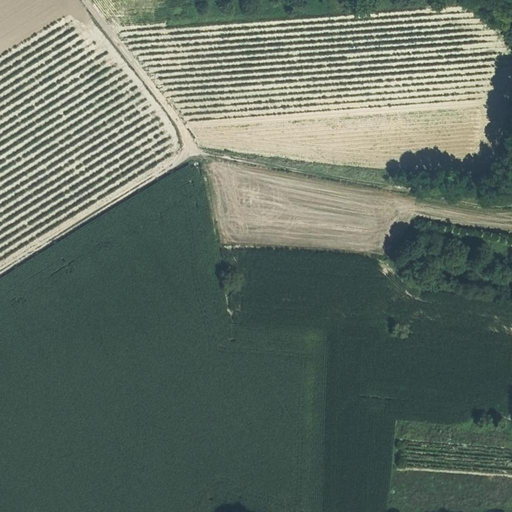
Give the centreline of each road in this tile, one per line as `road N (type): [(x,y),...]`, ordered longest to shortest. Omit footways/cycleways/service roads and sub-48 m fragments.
road 1 (track): [(83,0),(180,126),(189,152),(0,274)]
road 2 (track): [(189,152),(511,204)]
